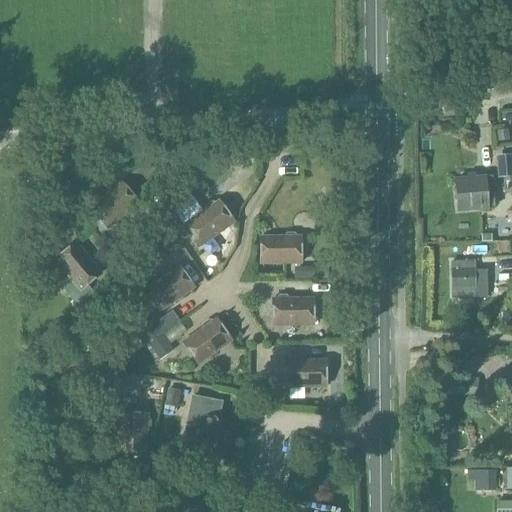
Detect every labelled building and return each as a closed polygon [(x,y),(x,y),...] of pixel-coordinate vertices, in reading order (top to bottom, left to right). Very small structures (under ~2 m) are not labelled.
[(508,133),(497,134),(498,143),(509,142),(508,133)] [(499,177),(511,177),(511,158),(498,159),(499,177)] [(460,211),(491,209),(489,179),(458,182),(460,211)] [(107,230),(138,204),(121,183),(90,209),(100,221),(107,230)] [(201,247),(233,224),(218,202),(185,225),(201,247)] [(100,221),(94,226),(101,234),(107,230),(100,221)] [(181,226),(173,232),(180,243),(188,237),(181,226)] [(260,265),(300,264),(300,237),(260,238),(260,265)] [(89,287),(104,273),(76,242),(56,259),(85,291),(89,287)] [(476,263),(451,263),(452,298),(477,298),(486,298),(486,271),(477,271),(476,263)] [(161,312),(193,289),(178,267),(145,290),(161,312)] [(304,268),(304,280),(316,279),(316,268),(304,268)] [(86,292),(76,299),(86,311),(99,300),(89,287),(85,291),(86,292)] [(272,327),(313,326),(312,299),(272,300),(272,327)] [(156,316),(134,332),(145,346),(148,344),(150,343),(162,334),(167,331),(177,324),(169,313),(159,320),(156,316)] [(198,365),(231,342),(215,320),(182,343),(198,365)] [(150,343),(148,344),(159,360),(173,350),(162,334),(150,343)] [(81,382),(87,362),(51,352),(46,373),(81,382)] [(285,388),(325,388),(325,361),(285,361),(285,388)] [(478,397),(479,379),(448,378),(447,395),(478,397)] [(144,380),(143,393),(155,393),(156,381),(144,380)] [(168,392),(165,404),(175,406),(178,394),(168,392)] [(231,437),(234,422),(220,419),(223,405),(192,399),(182,447),(199,450),(198,455),(222,460),(227,437),(231,437)] [(120,411),(117,453),(144,456),(148,413),(120,411)] [(322,470),(321,482),(329,484),(331,472),(322,470)] [(78,488),(69,488),(69,503),(78,503),(78,488)] [(179,494),(175,511),(234,511),(236,506),(179,494)] [(511,511),(511,502),(496,502),(496,511),(511,511)]
